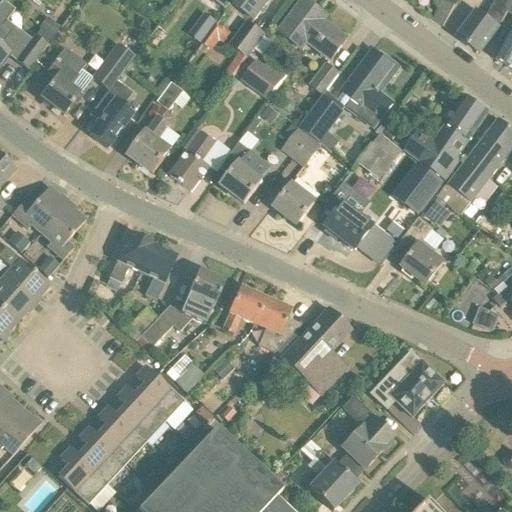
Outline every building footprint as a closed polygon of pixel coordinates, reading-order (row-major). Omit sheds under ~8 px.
[(253,22),(269,0),(233,0),(230,5),(253,22)] [(329,63),(348,39),(316,15),(319,11),(304,0),(278,34),(303,53),(308,47),(329,63)] [(507,15),(511,5),(511,0),(496,0),(485,17),(477,12),(458,39),(480,55),(500,29),(499,28),(507,15)] [(443,28),(453,11),(455,7),(444,1),(443,3),(433,21),(443,28)] [(0,68),(8,57),(0,51),(0,46),(10,33),(2,27),(15,12),(3,2),(0,5),(0,68)] [(190,36),(201,45),(217,24),(206,15),(190,36)] [(60,28),(51,21),(42,32),(52,39),(60,28)] [(230,46),(240,54),(248,60),(248,61),(266,37),(248,23),(230,46)] [(511,69),(511,31),(496,61),(511,69)] [(35,37),(31,41),(15,63),(28,72),(48,47),(47,46),(35,38),(35,37)] [(92,79),(91,80),(108,93),(109,94),(115,86),(136,58),(118,45),(92,79)] [(64,117),(81,94),(70,86),(86,65),(65,49),(46,74),(55,81),(41,100),(64,117)] [(381,53),(379,56),(373,52),(341,93),(363,110),(357,117),(374,130),(381,120),(393,104),(379,93),(380,92),(377,91),(385,81),(390,85),(402,69),(381,53)] [(240,54),(236,59),(236,63),(242,68),(248,60),(240,54)] [(241,83),(269,104),(288,78),(269,64),(266,68),(257,62),(241,83)] [(324,99),(342,75),(327,64),(309,87),(324,99)] [(172,85),(157,104),(169,113),(175,105),(183,111),(191,99),(172,85)] [(109,112),(90,137),(109,151),(136,116),(124,108),(131,98),(115,86),(109,94),(108,93),(100,105),(109,112)] [(459,152),(489,114),(465,96),(431,140),(421,133),(405,153),(445,184),(466,157),(459,152)] [(324,99),(300,131),(318,143),(341,111),(324,99)] [(154,175),(172,150),(161,142),(172,126),(158,117),(129,158),(154,175)] [(509,155),(511,151),(511,132),(499,122),(469,160),(466,157),(445,184),(447,185),(437,199),(461,217),(509,155)] [(284,135),(291,141),(299,131),(292,125),(284,135)] [(390,125),(383,134),(393,142),(400,132),(390,125)] [(295,159),(309,140),(300,132),(282,153),(293,161),(295,159)] [(192,194),(210,169),(205,165),(213,156),(211,154),(218,145),(203,135),(171,178),(192,194)] [(380,135),(358,165),(380,182),(403,152),(380,135)] [(293,161),(304,171),(321,150),(309,140),(295,159),(293,161)] [(245,205),(264,180),(263,179),(269,172),(248,156),(242,163),(241,163),(222,187),(245,205)] [(0,202),(0,189),(16,172),(0,157),(0,213),(5,208),(0,202)] [(419,217),(445,184),(418,163),(393,197),(419,217)] [(297,226),(319,196),(299,180),(295,185),(293,184),(275,209),(297,226)] [(40,237),(68,205),(49,189),(31,210),(23,204),(11,218),(27,232),(31,228),(40,237)] [(356,251),(367,235),(374,226),(336,195),(316,220),(327,229),(329,228),(354,250),(356,251)] [(437,203),(426,216),(441,228),(452,215),(437,203)] [(48,248),(64,262),(74,249),(67,243),(86,221),(68,205),(40,237),(50,246),(48,248)] [(478,227),(492,239),(499,230),(485,218),(478,227)] [(427,287),(445,264),(422,246),(434,231),(419,220),(392,254),(406,265),(403,269),(427,287)] [(7,244),(21,256),(31,245),(17,233),(7,244)] [(141,276),(155,246),(131,235),(110,280),(106,288),(118,293),(128,270),(141,276)] [(164,287),(178,257),(155,246),(141,276),(152,281),(145,297),(157,302),(164,286),(164,287)] [(50,287),(35,274),(6,249),(0,255),(0,260),(11,269),(3,278),(34,306),(50,287)] [(50,257),(38,270),(48,279),(59,266),(50,257)] [(213,310),(225,283),(200,272),(181,314),(169,309),(158,320),(141,337),(153,349),(173,327),(180,334),(193,321),(205,326),(212,310),(213,310)] [(493,291),(499,285),(497,282),(491,277),(485,283),(493,291)] [(34,306),(3,278),(0,281),(0,308),(18,324),(34,306)] [(511,285),(493,301),(501,310),(510,303),(511,305),(511,285)] [(253,328),(266,301),(241,290),(222,333),(234,338),(241,322),(243,322),(240,328),(249,332),(251,327),(253,328)] [(290,312),(272,304),(266,301),(253,328),(263,333),(259,348),(275,355),(302,326),(287,319),(290,312)] [(0,340),(2,342),(18,324),(0,308),(0,340)] [(141,337),(158,320),(147,309),(130,327),(129,326),(123,332),(135,343),(141,337)] [(474,326),(485,331),(492,314),(480,309),(474,326)] [(329,353),(350,331),(330,311),(281,363),(295,376),(293,380),(299,386),(301,380),(304,382),(297,393),(312,407),(319,399),(321,400),(348,372),(329,353)] [(186,396),(203,377),(191,366),(193,364),(184,356),(171,370),(166,376),(175,384),(174,385),(186,396)] [(225,361),(213,372),(223,382),(235,371),(225,361)] [(396,400),(413,417),(445,382),(423,362),(410,376),(399,365),(372,393),(387,409),(396,400)] [(142,383),(134,393),(163,420),(181,400),(144,365),(134,376),(142,383)] [(115,413),(144,440),(163,420),(126,386),(116,397),(124,404),(115,413)] [(0,435),(22,410),(4,394),(0,398),(0,435)] [(395,437),(380,423),(354,398),(343,410),(361,427),(341,450),(346,455),(336,466),(355,483),(386,449),(385,448),(395,437)] [(95,434),(126,460),(143,441),(106,407),(97,417),(104,424),(95,434)] [(228,407),(220,416),(229,424),(230,422),(237,415),(230,408),(228,407)] [(214,419),(202,408),(193,418),(204,429),(214,419)] [(13,457),(40,426),(22,410),(0,435),(0,451),(3,448),(13,457)] [(86,445),(78,455),(106,481),(124,462),(88,428),(79,438),(86,445)] [(194,436),(187,430),(180,437),(187,443),(194,436)] [(293,511),(286,505),(213,435),(140,511),(293,511)] [(355,483),(336,466),(310,442),(300,452),(312,463),(307,468),(312,473),(303,483),(309,489),(308,489),(332,511),(333,511),(358,486),(355,483)] [(68,465),(59,475),(86,503),(106,482),(70,447),(60,457),(68,465)] [(26,468),(35,477),(42,470),(32,461),(26,468)] [(440,511),(432,503),(422,511),(440,511)]
